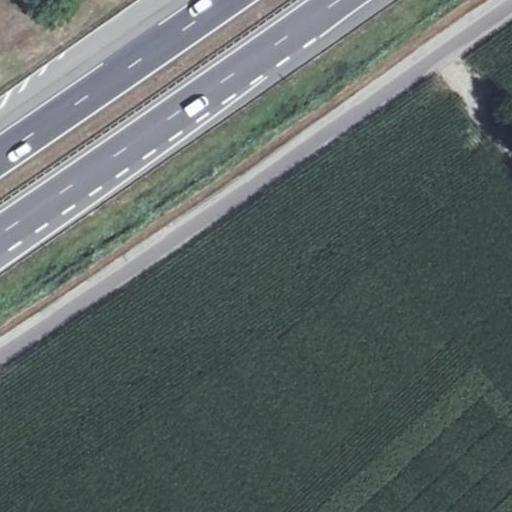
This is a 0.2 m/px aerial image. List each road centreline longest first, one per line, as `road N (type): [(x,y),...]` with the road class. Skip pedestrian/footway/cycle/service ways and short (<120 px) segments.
road 1 (unclassified): [(500,0),(0,337)]
road 2 (motorway): [(0,233),(341,0)]
road 3 (motorway): [(224,0),(0,154)]
